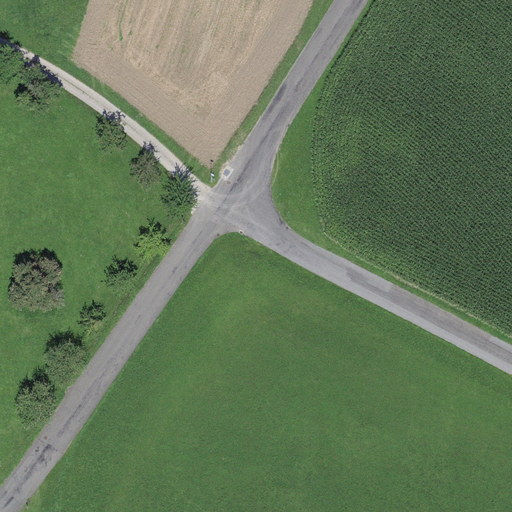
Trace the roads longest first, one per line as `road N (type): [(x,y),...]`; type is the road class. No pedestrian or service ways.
road 1 (unclassified): [(223,206),(2,511)]
road 2 (unclassified): [(223,206),(511,361)]
road 3 (track): [(0,46),(104,105),(223,206)]
road 4 (unclassified): [(351,0),(223,206)]
